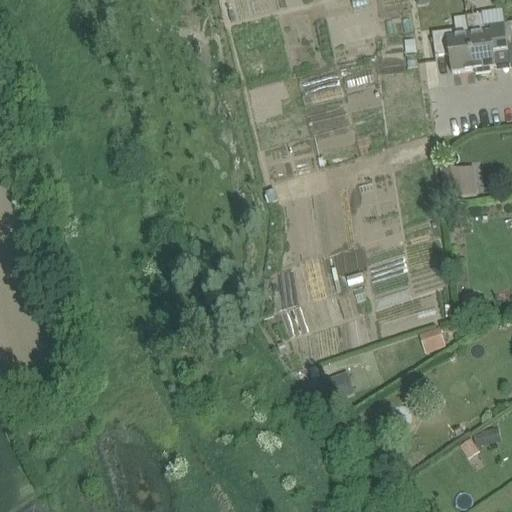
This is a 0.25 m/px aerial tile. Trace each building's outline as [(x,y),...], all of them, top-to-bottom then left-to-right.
[(510,54),(509,48),(508,48),(505,25),(484,27),(482,16),(468,18),(470,37),(475,72),(497,69),(495,56),(496,56),(496,54),(495,55),(494,50),(507,48),(508,54),(510,54)] [(456,31),(433,34),(436,58),(450,56),(453,75),(475,72),(470,37),(457,39),(456,31)] [(467,200),(464,170),(442,173),(446,202),(467,200)] [(421,336),(426,355),(447,349),(441,330),(421,336)] [(330,381),(338,402),(356,396),(348,375),(330,381)] [(425,380),(411,389),(417,397),(431,389),(425,380)] [(502,445),(499,430),(481,434),(482,437),(474,438),(477,450),(502,445)] [(460,449),(467,460),(478,453),(472,442),(460,449)]
